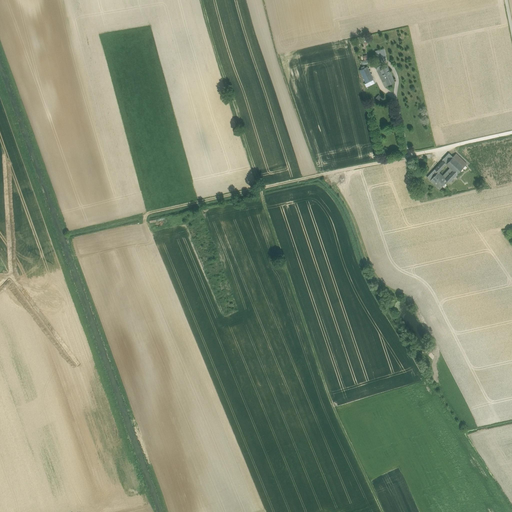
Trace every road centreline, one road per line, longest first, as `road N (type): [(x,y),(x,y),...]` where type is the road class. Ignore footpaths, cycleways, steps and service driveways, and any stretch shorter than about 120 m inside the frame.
road 1 (track): [(201,0),(330,399),(382,511)]
road 2 (track): [(148,213),(417,154)]
